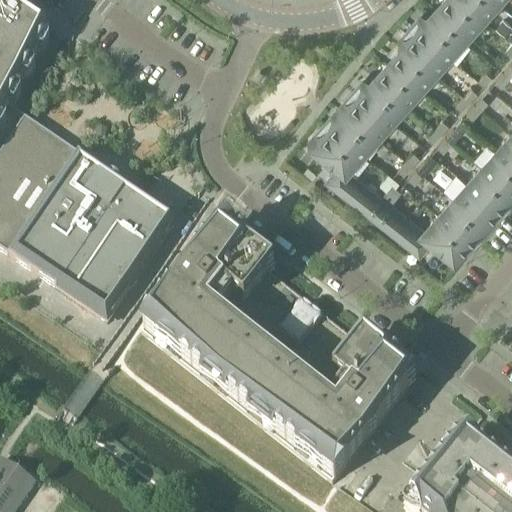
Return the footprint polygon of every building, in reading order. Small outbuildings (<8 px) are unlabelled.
[(483,19),(459,0),(443,0),(441,4),(443,5),(437,12),(467,37),(481,20),(482,20),(483,19)] [(498,3),(494,0),(459,0),(483,19),(495,4),(496,4),(498,3)] [(8,7),(0,1),(0,158),(25,122),(8,111),(41,49),(49,35),(8,7)] [(412,29),(447,57),(461,39),(430,15),(424,22),(420,19),(412,29)] [(408,43),(403,49),(434,73),(447,57),(412,29),(404,40),(408,43)] [(393,59),(389,65),(420,89),(432,74),(433,75),(434,73),(403,49),(400,47),(392,58),(393,59)] [(420,89),(389,65),(386,63),(377,74),(379,75),(375,81),(405,105),(418,90),(419,91),(420,89)] [(511,65),(510,64),(503,73),(509,78),(511,74),(511,65)] [(491,76),(485,71),(477,80),(483,85),(491,76)] [(501,87),(509,78),(503,73),(495,82),(501,87)] [(405,105),(375,81),(373,80),(367,87),(363,84),(355,94),(389,121),(402,105),(404,107),(405,105)] [(463,97),(469,103),(477,94),(471,89),(463,97)] [(351,108),(346,113),(376,138),(389,121),(355,94),(346,104),(351,108)] [(469,103),(463,97),(455,106),(461,111),(469,103)] [(482,97),(474,105),(480,110),(487,102),(482,97)] [(480,110),(474,105),(466,114),(472,119),(480,110)] [(334,116),(326,126),(360,154),(373,138),(375,139),(376,138),(346,113),(344,112),(338,119),(334,116)] [(441,121),(434,130),(440,135),(448,126),(441,121)] [(0,253),(106,326),(175,225),(25,122),(0,158),(0,253)] [(360,154),(326,126),(318,137),(320,138),(313,148),(326,159),(328,156),(340,166),(347,170),(360,154)] [(440,135),(434,130),(427,138),(433,144),(440,135)] [(453,130),(445,138),(451,144),(458,135),(453,130)] [(511,137),(508,134),(496,149),(495,149),(494,150),(511,164),(511,137)] [(451,144),(445,138),(437,147),(443,152),(451,144)] [(480,165),(479,166),(510,191),(511,192),(511,164),(494,150),(482,166),(480,165)] [(413,153),(405,162),(412,167),(419,159),(413,153)] [(424,161),(416,170),(422,176),(430,167),(424,161)] [(412,167),(405,162),(398,170),(404,176),(412,167)] [(347,170),(340,166),(328,180),(336,187),(334,189),(348,199),(350,197),(374,216),(386,201),(347,170)] [(479,166),(467,182),(501,210),(509,200),(505,196),(510,191),(479,166)] [(422,176),(416,170),(408,179),(414,184),(422,176)] [(501,210),(467,182),(453,200),(481,223),(483,224),(489,217),(493,220),(501,210)] [(450,199),(438,215),(473,242),(481,232),(477,229),(481,223),(453,200),(450,199)] [(386,201),(374,216),(398,234),(395,237),(410,248),(411,246),(419,252),(430,238),(425,231),(386,201)] [(438,215),(425,231),(430,238),(443,247),(441,250),(454,260),(462,250),(465,253),(473,242),(438,215)] [(218,239),(143,334),(158,347),(322,477),(333,485),(333,484),(408,389),(409,388),(219,238),(218,239)] [(511,511),(511,481),(477,454),(473,459),(459,448),(431,483),(411,509),(414,511),(511,511)] [(2,462),(0,465),(0,511),(16,511),(35,485),(2,462)]
